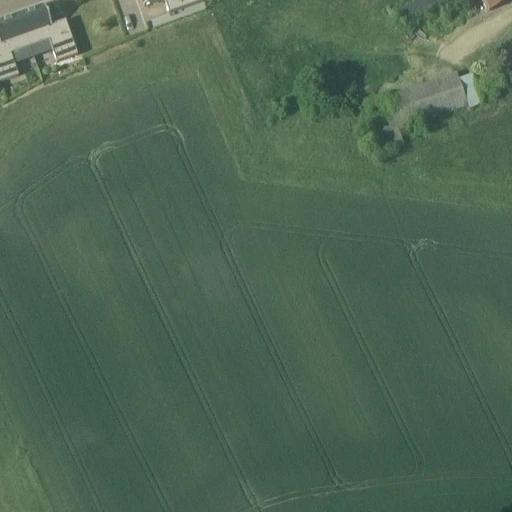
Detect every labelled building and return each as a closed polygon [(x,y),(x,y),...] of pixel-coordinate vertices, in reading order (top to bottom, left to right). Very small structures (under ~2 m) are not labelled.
[(143,4),(144,8),(163,1),(166,4),(166,5),(169,13),(169,15),(204,3),(202,0),(141,0),(143,5),(143,4)] [(403,23),(439,9),(435,0),(428,0),(398,12),(403,23)] [(478,0),(489,13),(505,0),(478,0)] [(30,49),(49,42),(57,64),(78,56),(66,22),(64,22),(64,23),(56,26),(55,27),(51,26),(45,7),(41,8),(18,16),(30,49)] [(0,83),(19,77),(11,56),(30,49),(18,16),(0,22),(0,83)] [(367,105),(383,153),(403,146),(398,132),(467,107),(456,75),(367,105)]
